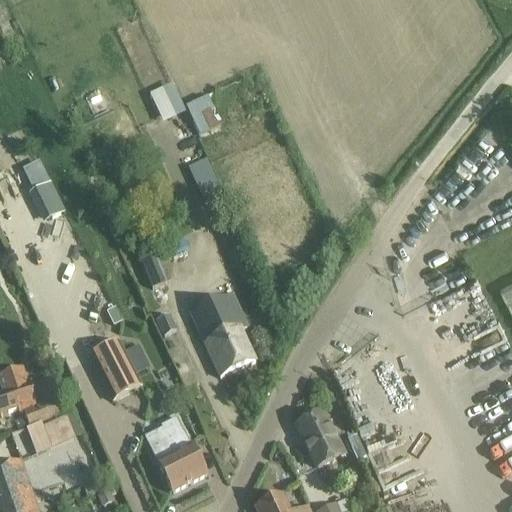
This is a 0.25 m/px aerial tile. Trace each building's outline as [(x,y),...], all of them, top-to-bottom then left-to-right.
[(192,66),(181,71),(189,89),(200,84),(192,66)] [(222,130),(211,108),(207,98),(184,109),(200,141),(222,130)] [(102,168),(115,162),(108,147),(97,153),(102,168)] [(63,149),(46,155),(54,176),(71,169),(63,149)] [(203,201),(223,194),(211,160),(191,167),(203,201)] [(51,185),(29,196),(44,226),(66,215),(51,185)] [(152,292),(170,285),(157,253),(139,261),(152,292)] [(511,315),(511,285),(500,292),(511,315)] [(240,332),(247,329),(233,298),(191,318),(220,381),(255,364),(240,332)] [(155,323),(163,340),(177,333),(168,316),(155,323)] [(112,406),(141,391),(118,347),(97,358),(94,352),(86,356),(112,406)] [(67,415),(54,379),(34,388),(41,402),(34,406),(22,372),(0,379),(0,387),(3,396),(0,397),(0,418),(19,412),(20,415),(23,414),(29,430),(67,415)] [(317,471),(343,458),(331,434),(322,416),(297,430),(306,447),(317,471)] [(35,458),(74,441),(66,419),(42,429),(40,426),(25,432),(35,458)] [(23,421),(15,424),(18,432),(27,429),(23,421)] [(150,452),(172,496),(206,479),(177,422),(165,428),(172,441),(150,452)] [(38,511),(21,464),(0,470),(0,511),(38,511)] [(93,486),(82,491),(87,500),(97,495),(97,494),(93,486)] [(109,494),(97,499),(102,510),(113,505),(109,494)] [(308,511),(307,510),(301,511),(288,511),(282,499),(255,511),(308,511)]
